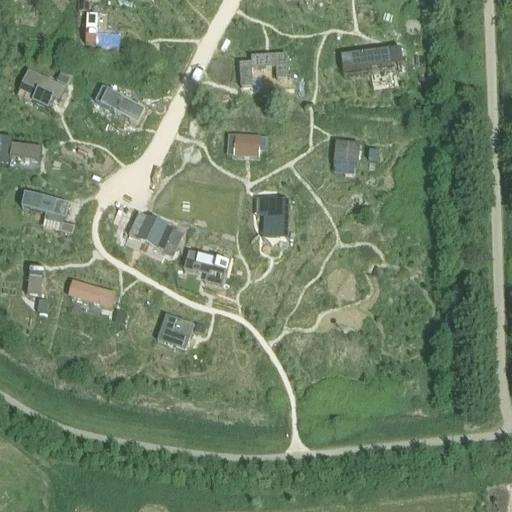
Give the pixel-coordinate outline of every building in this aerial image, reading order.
[(66,89),(70,81),(61,76),(57,84),(66,89)] [(379,154),(370,154),(369,163),(379,164),(379,154)] [(140,218),(131,243),(159,253),(168,227),(140,218)] [(72,237),(74,230),(63,228),(61,235),(72,237)] [(165,256),(173,259),(183,237),(176,233),(165,256)] [(47,316),(48,304),(39,303),(38,315),(47,316)] [(126,325),(118,323),(115,333),(123,335),(126,325)] [(204,338),(206,331),(197,328),(195,335),(204,338)]
